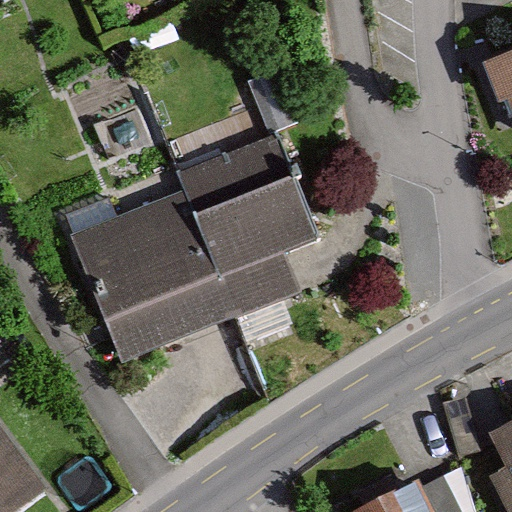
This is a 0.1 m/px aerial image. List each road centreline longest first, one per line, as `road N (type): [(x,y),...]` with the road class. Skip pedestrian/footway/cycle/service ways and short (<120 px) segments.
road 1 (tertiary): [(197,511),(348,408),(479,333)]
road 2 (residential): [(450,168),(373,136),(345,0)]
road 3 (residential): [(450,168),(441,0)]
road 4 (residential): [(479,333),(450,168)]
